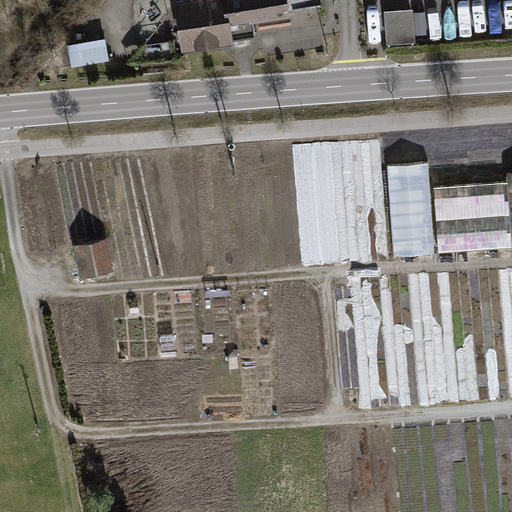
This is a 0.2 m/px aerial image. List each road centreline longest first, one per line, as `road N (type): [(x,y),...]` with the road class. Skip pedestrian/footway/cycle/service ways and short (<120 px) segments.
road 1 (secondary): [(0,112),(511,75)]
road 2 (track): [(29,296),(511,262)]
road 3 (track): [(58,433),(511,408)]
road 4 (track): [(0,117),(17,241),(68,481)]
road 5 (track): [(325,275),(337,419)]
